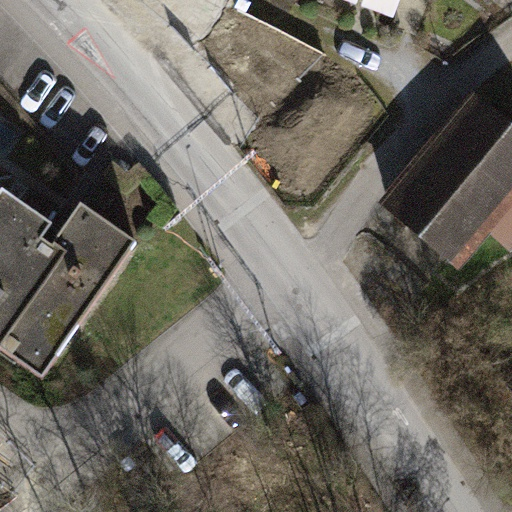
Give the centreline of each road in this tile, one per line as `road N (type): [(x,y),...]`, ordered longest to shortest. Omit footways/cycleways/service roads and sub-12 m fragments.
road 1 (residential): [(289,270),(189,141),(56,0)]
road 2 (residential): [(289,270),(467,72),(511,42)]
road 3 (residential): [(442,511),(289,270)]
road 4 (residential): [(73,441),(289,270)]
